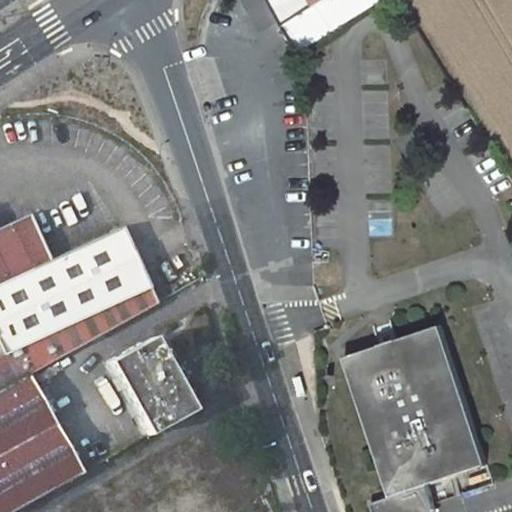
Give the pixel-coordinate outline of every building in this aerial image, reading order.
[(267,0),(282,25),(323,0),(267,0)] [(390,219),(369,219),(369,233),(390,233),(390,219)] [(0,245),(25,234),(0,225),(0,245)] [(22,381),(152,308),(116,233),(41,268),(25,234),(0,245),(0,352),(16,385),(22,381)] [(345,353),(389,490),(424,479),(483,460),(439,323),(345,353)] [(188,416),(146,343),(102,369),(142,441),(188,416)] [(0,511),(14,511),(77,478),(22,381),(16,385),(0,393),(0,511)] [(374,511),(433,511),(424,479),(389,490),(370,496),(374,511)]
